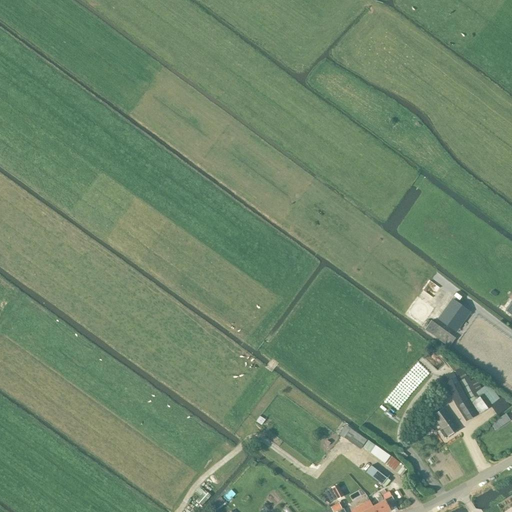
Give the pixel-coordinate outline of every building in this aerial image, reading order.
[(429,280),(423,290),(433,296),(439,287),(429,280)] [(452,300),(438,319),(455,332),(469,312),(452,300)] [(431,320),(425,329),(449,347),(456,338),(431,320)] [(479,414),(491,406),(497,415),(509,407),(502,397),(499,399),(491,389),(488,391),(485,386),(480,388),(475,378),(470,381),(467,376),(466,377),(461,368),(453,372),(453,371),(441,377),(453,401),(465,421),(478,413),(479,414)] [(445,439),(458,429),(443,408),(433,415),(442,428),(439,430),(445,439)] [(430,427),(424,431),(427,435),(433,431),(430,427)] [(366,440),(350,429),(344,438),(360,449),(366,440)] [(368,441),(363,448),(370,453),(375,446),(368,441)] [(375,446),(370,453),(384,463),(401,476),(406,470),(403,467),(404,466),(390,456),(375,446)] [(407,456),(400,450),(397,454),(404,459),(407,456)] [(387,478),(371,466),(366,472),(382,485),(387,478)] [(338,486),(332,489),(337,499),(344,496),(338,486)] [(202,506),(211,496),(204,490),(195,501),(202,506)] [(389,492),(381,496),(383,500),(384,500),(391,496),(389,492)] [(373,507),(375,511),(387,511),(390,510),(387,504),(394,500),(391,496),(384,500),(384,501),(383,500),(381,496),(377,498),(379,503),(373,507)] [(369,500),(350,511),(375,511),(373,507),(369,500)]
